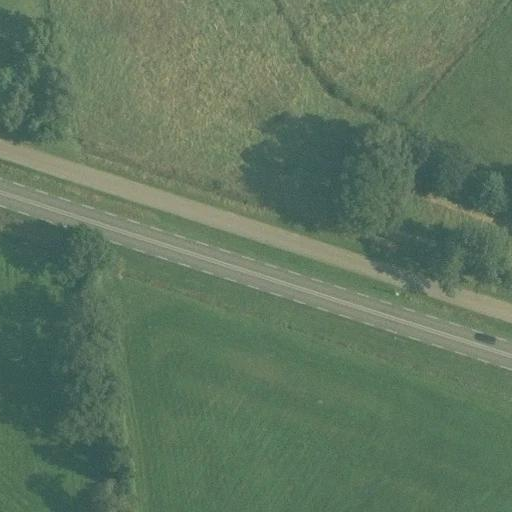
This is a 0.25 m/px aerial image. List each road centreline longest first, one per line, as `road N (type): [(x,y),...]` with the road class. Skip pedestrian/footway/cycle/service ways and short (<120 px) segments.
road 1 (primary): [(511,358),(0,193)]
road 2 (unclassified): [(511,312),(0,148)]
